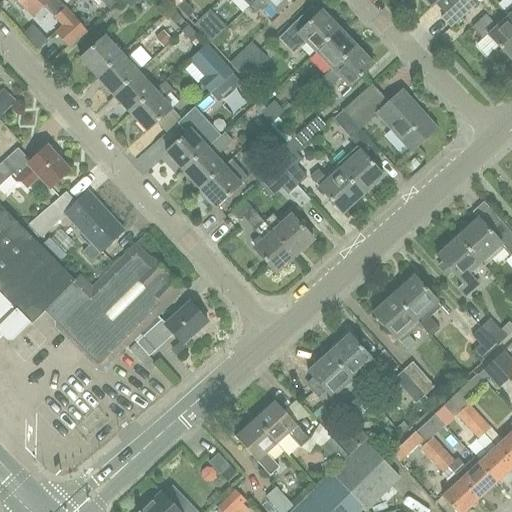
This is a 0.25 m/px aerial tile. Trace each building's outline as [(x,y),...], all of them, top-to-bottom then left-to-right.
[(15,0),(32,17),(45,4),(40,0),(15,0)] [(123,0),(131,8),(139,0),(123,0)] [(176,7),(188,18),(194,12),(183,0),(176,7)] [(254,0),(248,7),(255,14),(260,9),(262,11),(268,5),(276,15),(291,0),(254,0)] [(423,0),(431,8),(439,0),(423,0)] [(476,5),(471,0),(459,0),(440,17),(450,29),(476,5)] [(88,31),(65,6),(53,17),(62,27),(54,34),(69,50),(88,31)] [(164,14),(175,25),(181,18),(171,7),(164,14)] [(192,25),(210,43),(226,28),(208,9),(192,25)] [(314,53),(338,30),(321,12),(296,35),(285,45),(293,53),(304,43),(314,53)] [(511,61),(511,21),(505,13),(494,23),(485,15),(472,27),(482,39),(486,35),(511,62),(511,61)] [(198,36),(188,25),(181,32),(192,43),(198,36)] [(338,30),(314,53),(330,70),(355,48),(338,30)] [(155,38),(163,46),(170,39),(162,31),(155,38)] [(96,78),(121,55),(105,37),(79,60),(96,78)] [(238,72),(260,51),(251,42),(229,63),(238,72)] [(209,93),(232,72),(224,64),(205,43),(187,60),(204,77),(199,81),(202,84),(209,93)] [(355,48),(330,70),(319,81),(328,90),(339,79),(348,89),(372,66),(355,48)] [(268,59),(260,51),(238,72),(247,80),(268,59)] [(121,55),(96,78),(113,97),(138,73),(121,55)] [(232,72),(209,93),(190,111),(198,120),(240,81),(232,72)] [(138,73),(113,97),(129,115),(154,91),(138,73)] [(164,81),(154,91),(129,115),(146,133),(172,110),(162,99),(172,90),(164,81)] [(401,92),(389,103),(372,84),(342,110),(359,129),(358,130),(378,153),(380,151),(360,129),(376,115),(411,153),(436,130),(401,92)] [(0,117),(10,107),(0,97),(0,117)] [(274,100),(266,108),(277,120),(279,118),(279,117),(291,106),(287,101),(280,107),(274,100)] [(277,120),(266,108),(261,113),(271,123),(269,126),(277,120)] [(332,119),(350,138),(358,130),(341,111),(332,119)] [(279,118),(277,120),(302,148),(326,125),(316,115),(296,135),(279,118)] [(277,120),(269,126),(285,143),(252,175),(262,186),(281,168),(297,153),(302,148),(277,120)] [(199,122),(191,130),(190,130),(165,153),(182,172),(226,133),(224,132),(216,139),(199,122)] [(233,141),(226,133),(182,172),(199,190),(232,160),(232,159),(224,166),(216,158),(233,141)] [(362,197),(383,178),(357,147),(335,167),(362,197)] [(31,162),(28,159),(14,172),(12,174),(13,174),(27,189),(39,178),(49,189),(68,172),(46,148),(31,162)] [(303,159),(297,153),(281,168),(297,186),(308,176),(297,165),(303,159)] [(411,172),(419,164),(413,158),(405,166),(411,172)] [(249,178),(232,160),(199,190),(216,209),(241,185),(249,178)] [(0,185),(12,174),(14,172),(3,161),(0,163),(0,185)] [(362,197),(335,167),(315,185),(342,215),(362,197)] [(297,186),(281,168),(262,186),(272,196),(281,188),(288,195),(297,186)] [(86,194),(64,214),(82,233),(78,236),(88,246),(82,252),(91,262),(100,253),(99,253),(122,232),(86,194)] [(243,199),(231,211),(240,221),(253,210),(243,199)] [(40,237),(62,217),(51,204),(27,226),(38,237),(40,236),(40,237)] [(38,237),(27,226),(22,230),(0,208),(0,336),(1,338),(3,336),(7,340),(13,340),(30,323),(32,325),(45,312),(45,313),(50,312),(55,318),(55,323),(103,370),(183,290),(152,259),(150,261),(135,246),(91,290),(78,277),(73,281),(34,242),(38,237)] [(273,213),(262,223),(294,258),(313,241),(291,217),(283,225),(273,213)] [(478,218),(456,237),(483,267),(504,248),(510,255),(511,253),(511,234),(499,220),(488,230),(478,218)] [(254,230),(264,242),(254,251),(275,275),(294,258),(262,223),(254,230)] [(483,267),(456,237),(436,255),(460,283),(456,287),(467,299),(481,285),(473,277),(483,267)] [(412,276),(392,294),(420,326),(431,338),(440,329),(430,317),(440,308),(412,276)] [(420,326),(392,294),(371,313),(399,345),(400,344),(406,351),(416,343),(409,336),(420,326)] [(149,356),(173,335),(182,345),(207,323),(189,304),(166,324),(158,317),(134,341),(136,343),(128,350),(140,364),(142,362),(150,371),(157,365),(149,356)] [(480,328),(497,346),(511,332),(511,324),(509,321),(500,329),(490,318),(480,328)] [(497,346),(480,328),(471,336),(478,343),(469,351),(480,363),(497,346)] [(328,352),(363,392),(372,384),(363,374),(374,365),(347,335),(328,352)] [(363,392),(328,352),(307,371),(315,380),(308,386),(318,398),(321,395),(330,405),(336,400),(339,404),(347,397),(352,402),(363,392)] [(488,365),(483,370),(490,378),(498,387),(503,382),(509,377),(501,368),(494,360),(488,365)] [(403,370),(425,395),(434,387),(412,362),(403,370)] [(425,395),(403,370),(393,379),(415,404),(425,395)] [(483,379),(478,374),(452,398),(462,409),(467,403),(463,398),(483,379)] [(274,402),(254,420),(276,445),(287,435),(299,447),(308,440),(296,427),(274,402)] [(467,403),(462,409),(455,416),(467,428),(480,417),(467,403)] [(444,426),(454,417),(444,406),(434,415),(444,426)] [(348,457),(367,437),(361,431),(353,438),(326,409),(315,420),(331,437),(330,438),(348,457)] [(490,427),(480,417),(467,428),(478,439),(490,427)] [(276,445),(254,420),(234,438),(256,463),(257,462),(269,476),(279,467),(267,454),(276,445)] [(511,433),(497,448),(511,463),(511,422),(509,424),(511,427),(511,433)] [(305,497),(312,504),(303,511),(358,511),(363,507),(367,511),(399,481),(380,461),(389,451),(372,433),(367,437),(348,457),(337,467),(339,468),(332,474),(330,473),(305,497)] [(401,461),(422,441),(415,434),(396,453),(401,461)] [(496,483),(472,457),(464,465),(457,458),(454,460),(433,437),(420,448),(431,460),(442,450),(453,463),(448,467),(478,500),(496,483)] [(348,457),(330,438),(319,447),(337,467),(348,457)] [(511,468),(511,463),(497,448),(480,464),(473,456),(472,457),(496,483),(511,468)] [(442,450),(431,460),(442,472),(441,474),(447,481),(445,482),(451,489),(442,498),(455,511),(464,511),(478,500),(448,467),(453,463),(442,450)] [(209,463),(220,475),(229,467),(218,455),(209,463)] [(240,486),(217,507),(221,511),(249,511),(250,511),(242,503),(250,497),(240,486)] [(265,497),(278,511),(286,511),(293,506),(276,487),(265,497)] [(143,511),(138,511),(194,511),(183,500),(171,505),(162,495),(143,511)]
